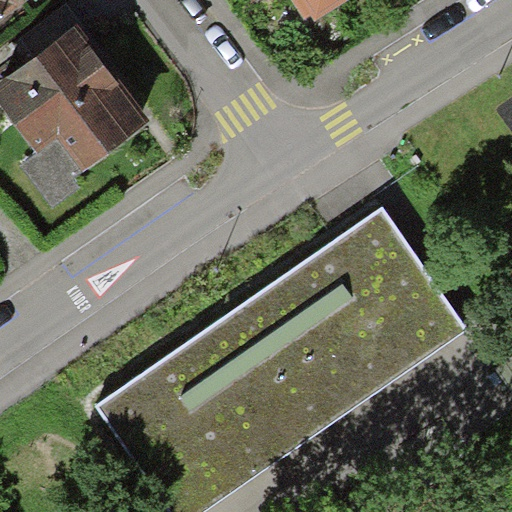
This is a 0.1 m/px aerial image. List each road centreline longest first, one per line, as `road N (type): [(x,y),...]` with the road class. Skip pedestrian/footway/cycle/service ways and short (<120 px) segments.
road 1 (residential): [(277,156),(0,342)]
road 2 (residential): [(511,15),(342,124),(277,156)]
road 3 (residential): [(159,0),(277,156)]
